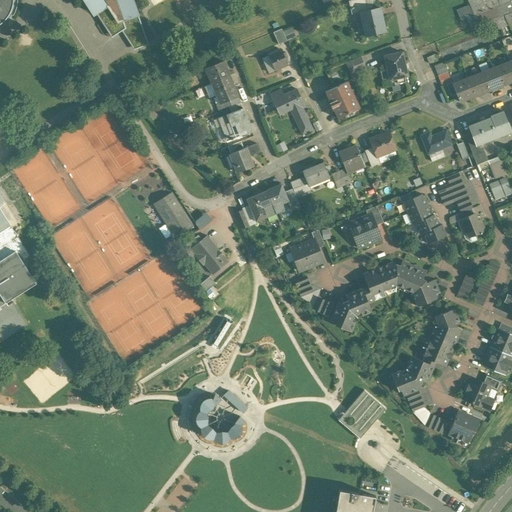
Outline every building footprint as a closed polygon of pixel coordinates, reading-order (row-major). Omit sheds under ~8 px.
[(0,0),(0,23),(2,22),(3,20),(4,20),(6,17),(8,15),(10,12),(13,13),(14,11),(15,9),(15,7),(16,5),(16,2),(16,0),(0,0)] [(85,0),(94,13),(99,10),(104,17),(101,19),(111,35),(124,27),(125,29),(128,28),(135,47),(148,43),(137,13),(134,14),(132,8),(133,8),(130,0),(85,0)] [(365,0),(350,0),(348,1),(351,14),(360,12),(368,10),(365,0)] [(511,0),(467,0),(474,16),(511,0)] [(511,0),(474,16),(478,26),(504,15),(511,12),(511,0)] [(368,10),(360,12),(366,36),(385,32),(379,7),(368,10)] [(286,41),(281,29),(273,33),(278,44),(286,41)] [(281,50),(268,56),(275,70),(288,64),(281,50)] [(402,52),(384,56),(387,70),(380,71),(383,81),(389,80),(390,80),(396,78),(397,83),(405,82),(404,77),(407,76),(402,52)] [(434,54),(426,57),(428,63),(437,60),(434,54)] [(361,56),(345,62),(350,74),(365,68),(361,56)] [(224,61),(206,68),(207,68),(212,83),(230,75),(224,61)] [(444,62),(434,66),(436,71),(446,67),(444,62)] [(511,68),(509,62),(495,67),(502,85),(511,81),(511,68)] [(200,63),(186,68),(189,75),(207,68),(206,68),(202,69),(200,63)] [(446,67),(436,71),(438,76),(447,72),(448,72),(446,67)] [(495,67),(481,73),(488,91),(502,85),(495,67)] [(447,72),(438,76),(440,81),(449,77),(447,72)] [(481,73),(467,78),(474,96),(488,91),(481,73)] [(212,83),(219,102),(220,104),(230,100),(238,96),(230,75),(212,83)] [(449,77),(440,81),(442,86),(446,84),(451,82),(449,77)] [(453,84),(452,84),(456,94),(459,102),(474,96),(467,78),(453,84)] [(347,81),(325,92),(329,100),(328,101),(330,104),(331,103),(332,107),(331,107),(332,110),(333,110),(334,111),(337,118),(360,108),(347,81)] [(451,82),(446,84),(451,96),(456,94),(452,84),(453,84),(452,82),(451,82)] [(303,103),(297,89),(284,95),(281,89),(269,94),(277,110),(288,105),(302,134),(312,130),(300,105),(303,103)] [(230,100),(220,104),(219,102),(216,104),(219,111),(229,107),(232,106),(230,100)] [(232,106),(229,107),(231,113),(242,109),(240,103),(232,106)] [(231,113),(216,119),(216,120),(221,118),(229,139),(230,139),(231,140),(233,139),(233,138),(251,131),(242,109),(231,113)] [(486,118),(494,139),(511,132),(503,111),(490,116),(490,117),(486,118)] [(0,118),(0,137),(9,132),(0,118)] [(494,139),(486,118),(468,126),(472,137),(476,146),(478,145),(494,139)] [(445,130),(431,136),(429,132),(421,135),(428,154),(451,144),(445,130)] [(388,132),(370,140),(373,147),(376,156),(377,156),(395,149),(388,132)] [(476,146),(472,137),(467,140),(471,151),(477,148),(476,146)] [(241,141),(227,146),(230,154),(244,148),(241,141)] [(463,142),(456,144),(462,160),(468,157),(463,142)] [(257,143),(246,148),(248,154),(251,153),(252,155),(260,152),(257,143)] [(482,150),(478,145),(476,146),(477,148),(471,151),(472,154),(482,150)] [(356,146),(338,153),(345,169),(347,173),(364,166),(356,146)] [(373,147),(364,151),(371,167),(380,164),(377,156),(376,156),(373,147)] [(230,154),(237,172),(246,169),(253,166),(248,154),(246,148),(245,148),(244,148),(230,154)] [(482,150),(472,154),(477,165),(488,160),(483,149),(482,150)] [(323,162),(302,171),(303,173),(304,176),(308,185),(309,185),(321,179),(322,181),(330,178),(323,162)] [(347,173),(345,169),(339,171),(345,185),(351,182),(347,173)] [(339,171),(331,174),(337,188),(345,185),(339,171)] [(457,173),(446,177),(449,184),(451,189),(453,195),(456,201),(467,196),(457,173)] [(304,176),(290,182),(294,191),(296,196),(311,190),(309,185),(308,185),(304,176)] [(511,190),(507,176),(489,183),(495,199),(511,192),(511,190)] [(449,184),(438,188),(440,194),(451,189),(449,184)] [(281,185),(266,190),(276,213),(284,210),(281,203),(287,201),(285,195),(281,185)] [(451,189),(440,194),(442,199),(453,195),(451,189)] [(266,190),(246,199),(244,200),(246,206),(249,205),(252,213),(264,208),(268,217),(276,213),(266,190)] [(294,191),(285,195),(287,194),(292,206),(298,203),(296,196),(294,191)] [(409,192),(398,197),(401,202),(403,201),(412,198),(409,192)] [(0,341),(28,324),(13,301),(8,305),(6,302),(36,283),(22,262),(31,256),(0,208),(0,203),(5,201),(0,193),(0,341)] [(412,198),(403,201),(412,224),(415,223),(415,222),(431,216),(430,216),(428,210),(429,210),(425,199),(424,199),(421,194),(412,198)] [(453,195),(442,199),(445,205),(456,201),(453,195)] [(467,196),(456,201),(460,213),(471,208),(467,196)] [(175,199),(158,210),(176,237),(192,226),(175,199)] [(377,206),(365,210),(368,216),(371,214),(376,225),(383,222),(377,206)] [(264,208),(252,213),(256,221),(268,217),(264,208)] [(460,213),(456,214),(458,220),(474,214),(471,208),(460,213)] [(242,210),(235,213),(241,229),(249,226),(242,210)] [(208,212),(197,221),(203,228),(214,220),(208,212)] [(458,220),(457,220),(463,234),(467,232),(469,237),(485,230),(480,219),(477,220),(474,213),(458,220)] [(368,216),(348,224),(358,248),(381,238),(376,225),(371,214),(368,216)] [(431,216),(415,222),(415,223),(420,234),(423,232),(427,243),(446,236),(441,224),(439,225),(437,220),(436,220),(434,214),(430,216),(431,216)] [(318,229),(311,232),(314,239),(318,248),(324,245),(318,229)] [(198,235),(184,246),(188,251),(191,248),(202,239),(198,235)] [(207,235),(206,236),(202,239),(191,248),(196,254),(195,254),(194,255),(195,255),(202,264),(203,265),(203,264),(204,264),(212,274),(213,274),(227,262),(228,262),(228,261),(222,254),(219,251),(207,236),(207,235)] [(314,239),(301,244),(303,248),(291,253),(299,272),(321,263),(316,251),(319,250),(318,248),(314,239)] [(256,244),(249,247),(252,255),(260,252),(256,244)] [(396,283),(398,269),(396,268),(395,268),(393,261),(375,269),(383,290),(390,287),(389,285),(395,283),(395,288),(396,288),(396,283)] [(398,269),(396,283),(404,286),(403,290),(404,291),(405,287),(414,290),(410,294),(411,294),(414,291),(417,297),(414,298),(417,306),(436,298),(435,294),(439,293),(434,279),(423,284),(422,282),(421,282),(426,271),(402,261),(398,269)] [(490,261),(472,302),(482,306),(499,266),(490,261)] [(375,269),(365,273),(366,275),(364,277),(367,286),(371,295),(372,295),(383,290),(375,269)] [(466,271),(457,296),(467,299),(476,275),(466,271)] [(215,284),(209,276),(200,284),(206,292),(215,284)] [(305,276),(294,280),(300,297),(312,292),(305,276)] [(371,295),(367,286),(362,288),(368,303),(374,301),(372,295),(371,295)] [(511,287),(511,288),(509,295),(507,294),(503,302),(506,302),(503,310),(511,313),(511,287)] [(361,288),(346,295),(346,294),(345,295),(348,302),(344,304),(344,305),(337,302),(337,303),(336,306),(331,317),(330,320),(329,321),(336,323),(335,324),(335,325),(351,332),(351,331),(357,317),(371,312),(368,303),(362,288),(361,288)] [(336,306),(319,299),(314,310),(331,317),(336,306)] [(435,334),(456,343),(461,330),(456,327),(455,323),(459,321),(454,308),(434,316),(438,326),(434,326),(434,327),(438,327),(435,334)] [(218,349),(234,322),(226,317),(210,344),(214,347),(218,349)] [(511,327),(501,323),(499,328),(510,333),(511,327)] [(499,328),(497,327),(496,328),(489,346),(511,356),(511,333),(510,333),(499,328)] [(421,360),(434,366),(435,362),(445,367),(449,359),(450,359),(453,353),(451,353),(456,343),(435,334),(433,341),(429,339),(426,348),(422,346),(422,347),(425,349),(421,360)] [(511,356),(489,346),(488,346),(489,347),(481,365),(504,375),(511,357),(511,356)] [(434,366),(421,360),(411,356),(408,363),(412,365),(409,371),(406,368),(405,369),(408,372),(402,374),(400,371),(391,374),(397,390),(400,389),(403,396),(421,388),(419,382),(421,377),(428,380),(434,366)] [(502,380),(485,373),(481,382),(490,386),(489,388),(496,391),(497,391),(502,380)] [(481,382),(472,378),(469,385),(468,384),(465,391),(466,392),(463,399),(489,410),(493,400),(496,391),(489,388),(490,386),(481,382)] [(248,408),(228,390),(223,396),(243,413),(248,408)] [(364,390),(363,391),(367,394),(359,402),(350,413),(359,421),(368,428),(385,409),(364,390)] [(423,407),(417,390),(406,395),(412,412),(423,407)] [(345,412),(338,420),(360,439),(366,431),(368,428),(359,421),(350,413),(359,402),(367,394),(363,391),(345,412)] [(192,427),(195,430),(196,434),(200,440),(206,443),(211,444),(216,447),(222,448),(228,446),(232,443),(238,442),(243,438),(247,432),(246,425),(245,422),(240,416),(234,423),(230,426),(227,431),(222,431),(215,432),(212,427),(207,424),(208,419),(207,413),(211,409),(214,404),(215,405),(221,399),(215,395),(215,393),(210,392),(204,394),(198,398),(195,403),(195,409),(191,413),(190,420),(192,427)] [(423,407),(412,412),(425,426),(430,415),(423,407)] [(480,419),(458,410),(459,410),(458,409),(447,435),(448,435),(457,439),(456,442),(456,443),(458,439),(467,443),(472,433),(473,434),(474,434),(480,419)] [(446,422),(430,415),(425,426),(442,433),(446,422)] [(372,511),(375,496),(339,490),(334,511),(372,511)]
